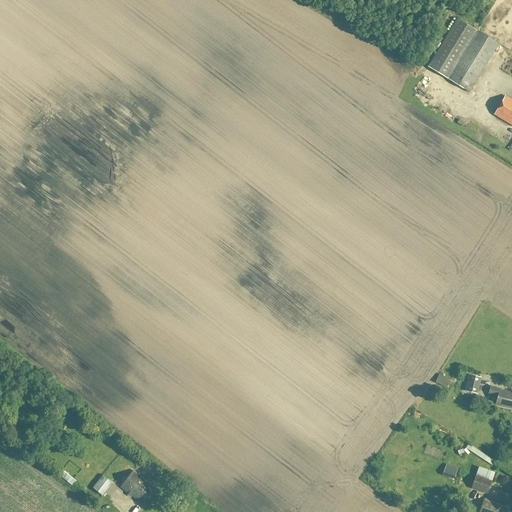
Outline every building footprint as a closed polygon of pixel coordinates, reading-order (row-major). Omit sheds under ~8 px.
[(457,19),(427,67),(468,92),(498,44),(457,19)] [(511,100),(505,97),(503,101),(498,109),(498,108),(494,115),(511,125),(511,100)] [(447,388),(451,379),(439,374),(436,383),(447,388)] [(465,391),(476,394),(480,378),(469,375),(465,391)] [(511,408),(511,393),(500,391),(500,389),(491,387),(489,394),(498,397),(496,405),(511,408)] [(143,504),(155,488),(133,471),(121,487),(143,504)] [(103,475),(93,488),(102,495),(112,482),(103,475)] [(487,494),(492,481),(476,475),(471,488),(487,494)] [(510,511),(511,508),(485,499),(480,511),(510,511)]
